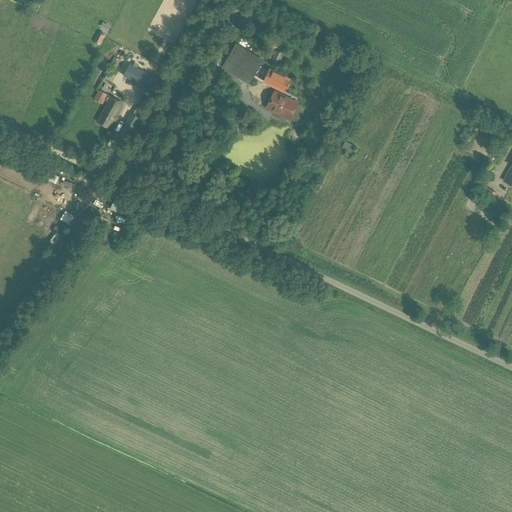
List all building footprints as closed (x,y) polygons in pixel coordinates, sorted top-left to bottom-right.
[(98,34),(95,40),(95,45),(99,47),(103,45),(106,39),(106,34),(102,32),(98,34)] [(238,48),(227,67),(250,81),(261,62),(238,48)] [(130,68),(126,76),(153,91),(157,82),(130,68)] [(288,83),(271,74),(267,82),(285,91),(288,83)] [(100,77),(94,86),(101,90),(107,81),(100,77)] [(99,92),(94,101),(102,105),(107,96),(99,92)] [(275,92),(268,107),(288,117),(295,102),(275,92)] [(111,98),(98,122),(110,128),(123,105),(111,98)] [(137,118),(140,113),(134,108),(131,114),(137,118)] [(130,118),(122,133),(129,137),(137,122),(130,118)] [(339,145),(347,150),(351,145),(343,140),(339,145)] [(105,167),(112,149),(102,146),(95,163),(105,167)] [(486,187),(481,194),(486,197),(485,199),(492,203),(497,194),(486,187)] [(118,194),(111,210),(130,218),(137,201),(118,194)] [(499,202),(490,218),(499,222),(508,206),(499,202)] [(58,218),(68,222),(71,213),(61,209),(58,218)]
